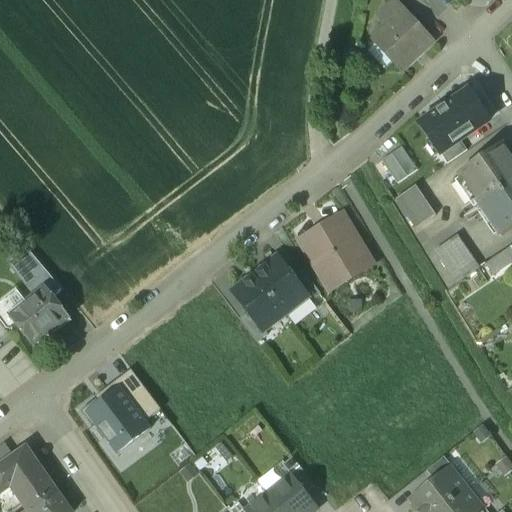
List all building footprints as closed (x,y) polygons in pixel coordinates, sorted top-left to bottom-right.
[(432,42),(394,0),(377,16),(388,27),(372,41),(399,69),(420,50),(421,51),(432,42)] [(436,115),(420,125),(433,144),(436,142),(443,152),(440,154),(440,155),(460,142),(489,122),(469,92),(448,106),(447,105),(435,113),(436,115)] [(460,142),(440,155),(447,165),(467,151),(460,142)] [(511,158),(502,144),(458,174),(479,205),(511,183),(511,158)] [(402,148),(382,160),(397,184),(417,171),(402,148)] [(511,183),(479,205),(501,236),(511,228),(511,183)] [(436,216),(416,186),(396,199),(417,229),(436,216)] [(305,244),(330,285),(368,262),(343,222),(305,244)] [(458,236),(435,250),(457,282),(479,266),(458,236)] [(511,246),(485,264),(492,275),(511,261),(511,246)] [(61,290),(25,249),(7,263),(34,297),(44,290),(51,298),(61,290)] [(292,278),(276,258),(254,275),(285,315),(306,298),(307,298),(292,278)] [(320,295),(302,271),(292,278),(307,298),(306,298),(310,303),(320,295)] [(285,315),(254,275),(232,292),(248,313),(263,332),(264,331),(285,315)] [(34,297),(23,305),(28,312),(15,322),(34,347),(61,326),(57,321),(64,315),(51,298),(44,290),(34,297)] [(263,332),(248,313),(239,321),(257,344),(267,336),(264,331),(263,332)] [(132,373),(110,390),(113,393),(119,388),(146,423),(161,411),(132,373)] [(116,456),(151,430),(146,423),(119,388),(113,393),(99,404),(96,401),(82,411),(116,456)] [(0,467),(10,461),(1,447),(0,447),(0,467)] [(10,461),(0,467),(0,493),(10,487),(10,485),(30,471),(19,455),(10,461)] [(291,476),(305,494),(315,487),(292,458),(283,466),(291,476)] [(443,458),(426,472),(433,481),(449,469),(450,467),(443,458)] [(30,471),(10,485),(10,487),(27,510),(54,491),(37,466),(30,471)] [(433,481),(409,500),(413,506),(412,508),(415,511),(437,511),(465,490),(449,469),(433,481)] [(267,494),(281,511),(315,511),(318,510),(305,494),(291,476),(267,494)] [(465,490),(437,511),(481,511),(482,511),(465,490)] [(69,511),(54,491),(27,510),(28,511),(69,511)] [(281,511),(267,494),(244,511),(281,511)]
